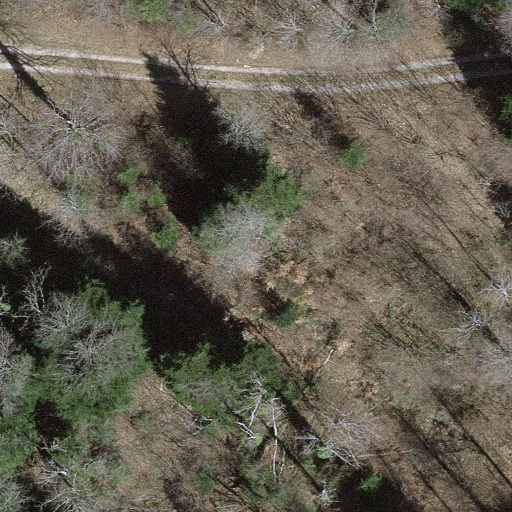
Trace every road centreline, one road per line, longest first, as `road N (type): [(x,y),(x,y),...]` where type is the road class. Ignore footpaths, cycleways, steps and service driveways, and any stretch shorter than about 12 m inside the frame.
road 1 (track): [(0,153),(121,265),(511,484)]
road 2 (track): [(0,58),(331,78),(511,66)]
